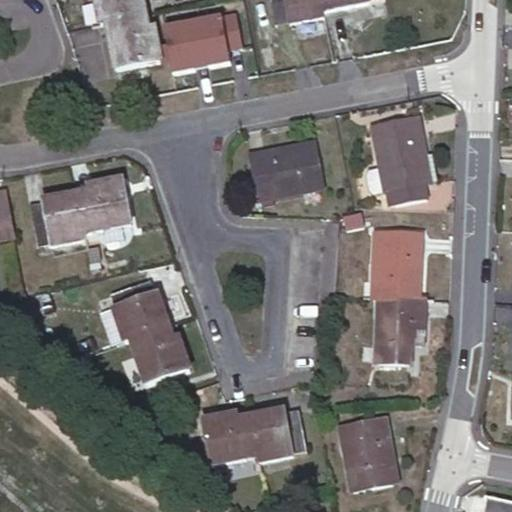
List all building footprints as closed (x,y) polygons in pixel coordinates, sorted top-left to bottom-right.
[(145,21),(141,0),(96,0),(103,29),(107,28),(145,21)] [(320,0),(270,0),(277,30),(290,27),(290,30),(325,23),(324,18),(320,0)] [(320,0),(324,18),(369,8),(367,0),(320,0)] [(367,0),(369,8),(389,4),(388,0),(367,0)] [(192,16),(176,20),(183,62),(201,57),(192,16)] [(148,33),(145,21),(107,28),(116,76),(162,66),(155,31),(148,33)] [(374,130),(388,197),(427,189),(438,187),(432,157),(425,159),(419,122),(374,130)] [(291,154),(254,161),(261,206),(327,194),(319,154),(291,159),(291,154)] [(90,200),(78,202),(85,239),(131,230),(123,187),(89,193),(90,200)] [(0,246),(15,243),(7,198),(0,198),(0,246)] [(55,251),(86,245),(85,239),(78,202),(46,207),(46,212),(35,215),(41,249),(53,247),(55,251)] [(373,237),(370,301),(381,302),(412,303),(413,276),(418,276),(420,240),(373,237)] [(169,332),(159,302),(155,303),(151,290),(116,303),(120,314),(116,316),(127,347),(132,345),(169,332)] [(412,303),(381,302),(379,349),(378,362),(378,368),(412,370),(413,340),(423,342),(425,304),(412,303)] [(174,344),(169,332),(132,345),(149,391),(190,377),(178,342),(174,344)] [(378,362),(379,349),(370,348),(369,362),(378,362)] [(283,414),(251,420),(259,459),(260,464),(291,458),(291,455),(305,452),(297,415),(284,418),(283,414)] [(251,420),(238,423),(237,417),(203,423),(212,467),(259,459),(251,420)] [(388,423),(343,431),(355,497),(395,489),(391,461),(395,460),(388,423)] [(470,511),(482,511),(486,496),(475,494),(470,511)] [(511,511),(511,501),(486,496),(482,511),(511,511)]
